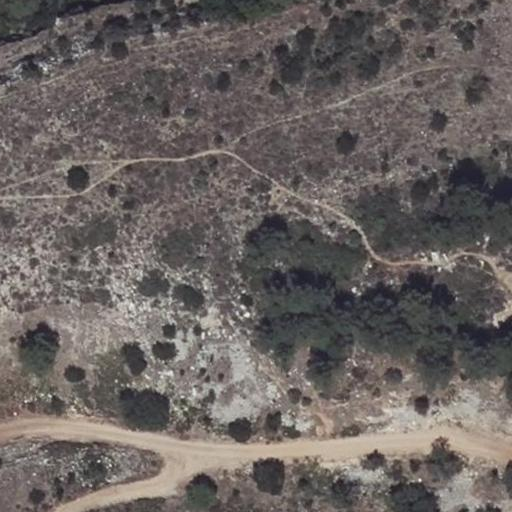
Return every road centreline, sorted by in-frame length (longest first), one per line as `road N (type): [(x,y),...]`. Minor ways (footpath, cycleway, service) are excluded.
road 1 (track): [(511,448),(424,436),(230,453),(73,425),(0,432)]
road 2 (track): [(59,511),(80,499),(158,485),(192,449)]
